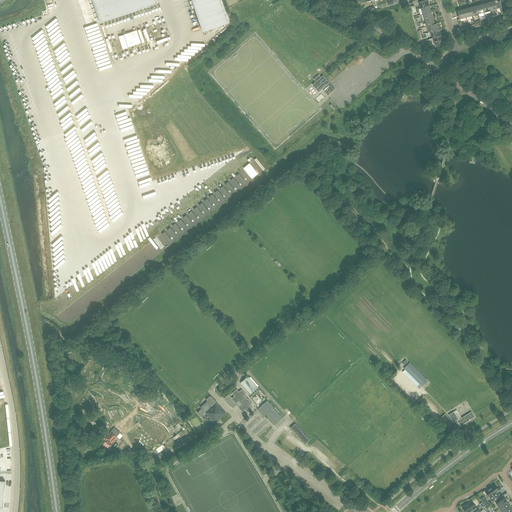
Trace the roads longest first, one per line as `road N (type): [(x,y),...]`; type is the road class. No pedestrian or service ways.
road 1 (primary): [(54,511),(0,204)]
road 2 (unclassified): [(0,356),(16,454),(13,511)]
road 3 (tertiary): [(394,511),(511,423)]
road 4 (tertiary): [(437,71),(323,0)]
